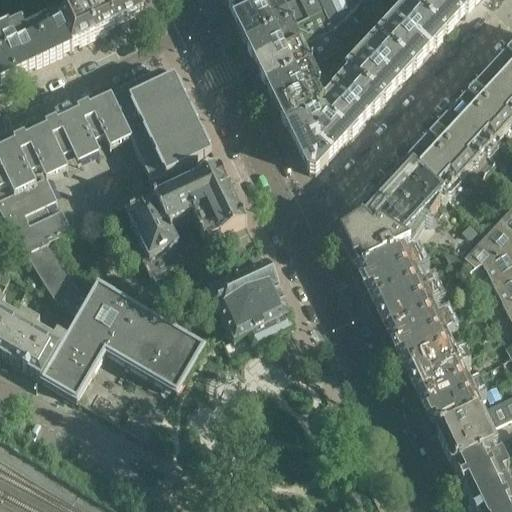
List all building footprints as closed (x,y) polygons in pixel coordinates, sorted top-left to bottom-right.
[(75,0),(83,16),(115,0),(75,0)] [(144,20),(142,15),(134,0),(115,0),(83,16),(96,42),(144,20)] [(225,0),(229,8),(246,0),(225,0)] [(272,0),(246,0),(229,8),(228,9),(238,30),(278,11),(272,0)] [(324,14),(316,0),(300,0),(299,0),(309,21),(324,14)] [(432,0),(459,24),(465,17),(468,18),(474,12),(473,9),(481,0),(316,0),(324,14),(328,23),(334,35),(336,33),(343,26),(361,6),(366,1),(366,0),(432,0)] [(459,24),(432,0),(420,0),(421,0),(411,11),(444,41),(445,39),(448,40),(454,34),(453,31),(459,24)] [(374,7),(366,1),(361,6),(368,13),(374,7)] [(288,32),(278,11),(238,30),(242,39),(240,41),(244,49),(247,49),(248,51),(288,32)] [(444,41),(411,11),(396,28),(428,58),(434,51),(437,51),(443,45),(442,43),(444,41)] [(96,42),(83,16),(58,27),(71,54),(96,42)] [(71,54),(58,27),(56,22),(46,26),(45,31),(36,35),(50,65),(71,54)] [(334,35),(328,23),(319,27),(321,31),(306,38),(310,46),(325,39),(334,35)] [(343,40),(350,33),(343,26),(336,33),(343,40)] [(428,58),(396,28),(380,45),(412,75),(414,73),(417,73),(422,67),(422,64),(428,58)] [(0,88),(28,75),(13,44),(21,41),(21,37),(18,30),(2,38),(0,38),(0,88)] [(298,52),(288,32),(248,51),(249,53),(247,55),(251,63),(254,63),(258,72),(298,52)] [(331,53),(343,40),(336,33),(334,35),(331,53)] [(50,65),(36,35),(27,40),(22,38),(21,37),(21,41),(13,44),(28,75),(50,65)] [(331,53),(334,35),(325,39),(331,53)] [(412,75),(380,45),(364,61),(397,92),(403,85),(406,85),(411,79),(411,76),(412,75)] [(308,73),(298,52),(258,72),(262,80),(260,83),(264,90),(267,90),(268,92),(308,73)] [(511,55),(496,72),(494,72),(488,78),(488,81),(486,84),(511,108),(511,55)] [(327,82),(330,61),(320,66),(327,82)] [(327,82),(339,69),(330,61),(327,82)] [(397,92),(364,61),(349,78),(352,81),(381,108),(383,106),(386,107),(391,101),(391,98),(397,92)] [(314,95),(316,90),(308,73),(268,92),(269,94),(267,97),(271,104),(274,105),(278,113),(314,95)] [(77,294),(49,249),(72,238),(62,217),(51,222),(46,212),(57,207),(47,186),(68,176),(63,165),(73,160),(78,171),(100,160),(95,149),(105,145),(110,156),(131,146),(152,190),(212,161),(207,152),(175,84),(169,87),(164,76),(120,97),(122,101),(113,105),(111,101),(90,112),(88,109),(77,114),(79,117),(58,127),(56,124),(45,129),(47,132),(26,143),(24,139),(13,145),(15,148),(0,154),(0,219),(53,305),(56,309),(79,322),(91,302),(77,294)] [(381,108),(352,81),(335,99),(365,126),(372,118),(374,119),(380,113),(379,110),(381,108)] [(511,108),(486,84),(458,114),(455,114),(449,120),(449,123),(447,125),(485,160),(504,139),(511,146),(511,108)] [(317,121),(319,110),(321,109),(314,95),(278,113),(282,122),(281,125),(285,132),(288,133),(289,135),(317,121)] [(365,126),(335,99),(325,110),(327,112),(325,123),(348,144),(350,142),(353,143),(358,137),(357,134),(365,126)] [(348,144),(325,123),(327,112),(325,110),(321,109),(319,110),(317,121),(289,135),(310,178),(316,179),(348,144)] [(494,169),(485,160),(447,125),(419,156),(416,156),(410,162),(411,165),(408,167),(446,202),(466,181),(475,189),(494,169)] [(402,249),(446,202),(408,167),(406,169),(396,176),(398,179),(389,189),(379,195),(380,198),(371,208),(360,215),(362,217),(360,220),(356,225),(358,229),(345,238),(341,241),(346,254),(347,254),(358,277),(399,257),(408,252),(402,249)] [(184,268),(177,254),(178,254),(173,242),(169,234),(193,222),(201,240),(200,240),(205,252),(220,245),(223,251),(248,239),(249,239),(246,232),(247,232),(241,220),(219,176),(218,175),(154,207),(154,208),(127,221),(149,266),(143,269),(151,284),(184,268)] [(511,203),(503,213),(493,224),(481,237),(474,245),(460,260),(462,265),(468,277),(482,268),(511,249),(511,203)] [(493,224),(503,213),(491,203),(481,214),(493,224)] [(474,245),(481,237),(473,230),(466,238),(474,245)] [(493,290),(511,277),(511,249),(482,268),(493,290)] [(462,265),(460,260),(458,257),(443,255),(451,271),(462,265)] [(414,289),(410,281),(423,274),(415,258),(403,265),(399,257),(358,277),(373,308),(414,289)] [(294,333),(276,295),(277,295),(266,271),(210,298),(230,340),(221,344),(231,364),(237,362),(239,363),(255,354),(253,353),(294,333)] [(0,287),(5,290),(10,280),(2,275),(0,278),(0,287)] [(511,310),(511,277),(493,290),(505,315),(511,310)] [(13,295),(19,285),(10,280),(5,290),(13,295)] [(443,315),(431,291),(418,297),(414,289),(373,308),(389,341),(430,321),(443,315)] [(203,353),(159,327),(97,291),(91,302),(79,322),(66,345),(41,386),(76,407),(105,358),(176,400),(203,353)] [(39,310),(45,300),(36,295),(30,305),(39,310)] [(48,315),(53,305),(45,300),(39,310),(48,315)] [(0,362),(6,366),(31,324),(22,319),(17,328),(0,318),(0,317),(5,309),(0,306),(0,362)] [(446,354),(442,345),(454,339),(447,324),(434,330),(430,321),(389,341),(405,374),(446,354)] [(41,386),(66,345),(56,339),(51,348),(34,338),(39,329),(31,324),(6,366),(41,386)] [(507,356),(503,347),(490,353),(494,362),(507,356)] [(420,406),(461,386),(483,375),(476,360),(466,365),(462,356),(450,362),(446,354),(405,374),(420,406)] [(511,401),(511,377),(508,379),(509,380),(506,382),(511,392),(498,399),(502,406),(511,401)] [(489,412),(478,388),(465,394),(461,386),(420,406),(436,438),(489,412)] [(485,436),(511,422),(511,401),(502,406),(489,412),(436,438),(444,456),(449,466),(453,473),(487,457),(494,453),(490,445),(485,436)] [(502,487),(498,479),(508,474),(501,458),(490,463),(487,457),(453,473),(467,504),(502,487)] [(511,511),(511,492),(506,495),(502,487),(467,504),(471,511),(511,511)]
